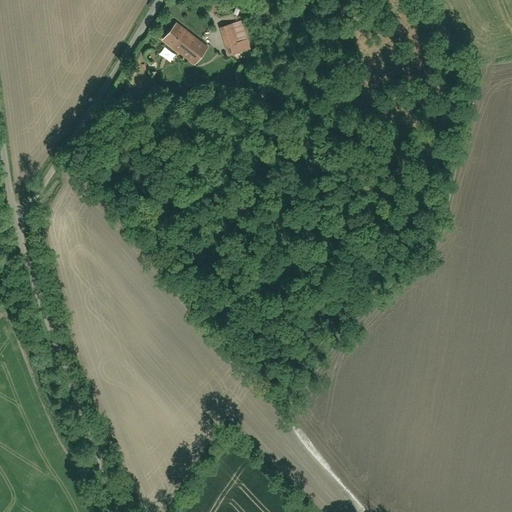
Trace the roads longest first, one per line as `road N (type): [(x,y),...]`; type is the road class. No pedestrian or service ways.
road 1 (residential): [(107,511),(11,231)]
road 2 (residential): [(161,0),(11,231)]
